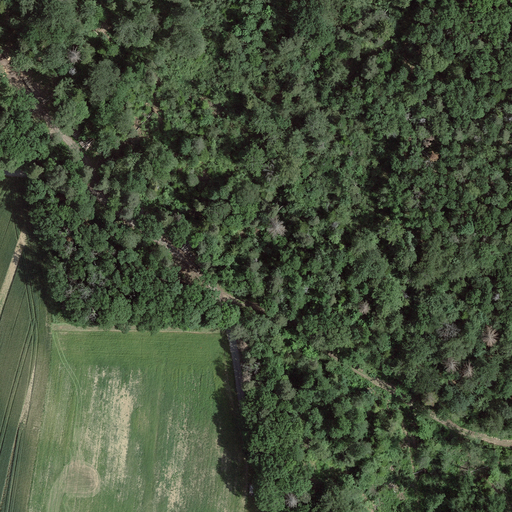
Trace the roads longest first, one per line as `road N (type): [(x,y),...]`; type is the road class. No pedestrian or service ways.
road 1 (track): [(511,319),(371,331),(219,294)]
road 2 (track): [(276,511),(253,451),(219,294)]
road 3 (track): [(101,196),(85,159),(0,57)]
road 4 (track): [(219,294),(101,196)]
